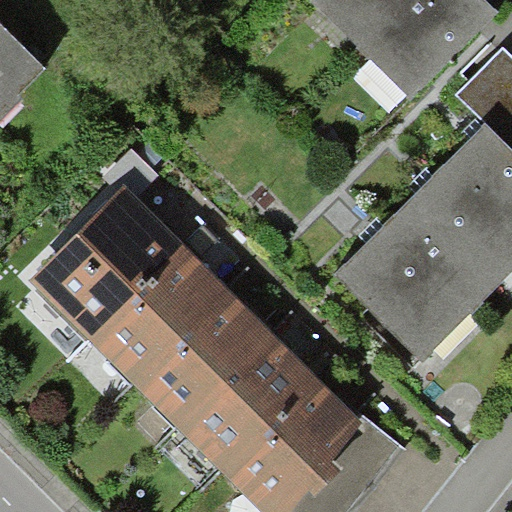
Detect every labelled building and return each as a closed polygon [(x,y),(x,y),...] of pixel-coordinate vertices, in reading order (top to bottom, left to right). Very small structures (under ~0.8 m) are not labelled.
[(413,99),(494,16),(477,0),(312,0),(312,1),(413,99)] [(0,99),(33,70),(0,34),(0,99)] [(511,61),(503,53),(454,101),(481,129),(337,270),(423,358),(511,270),(511,61)] [(297,511),(366,434),(355,423),(163,238),(120,196),(30,288),(263,511),(297,511)] [(297,511),(349,511),(399,449),(361,417),(355,423),(366,434),(297,511)]
